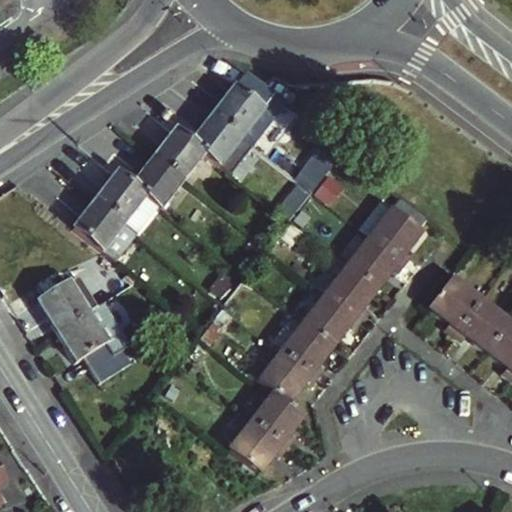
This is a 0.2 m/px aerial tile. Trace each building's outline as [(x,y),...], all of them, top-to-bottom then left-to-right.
[(234,90),(213,119),(243,142),(265,113),(234,90)] [(222,169),(243,142),(213,119),(192,146),(205,156),(222,169)] [(153,161),(184,185),(205,156),(192,146),(175,132),(153,161)] [(132,188),(146,198),(163,212),(184,185),(153,161),(132,188)] [(95,203),(124,226),(146,198),(132,188),(116,175),(95,203)] [(102,255),(124,226),(95,203),(73,232),(102,255)] [(419,235),(390,212),(368,241),(403,268),(409,259),(404,255),(419,235)] [(396,277),(403,268),(368,241),(346,270),(375,293),(390,273),(396,277)] [(360,313),(375,293),(346,270),(324,298),(359,325),(365,318),(360,313)] [(56,336),(87,316),(60,275),(37,289),(45,301),(37,307),(56,336)] [(480,304),(450,282),(427,312),(448,327),(443,333),(452,340),(480,304)] [(359,325),(324,298),(302,327),(332,350),(347,330),(353,334),(359,325)] [(509,326),(480,304),(452,340),(461,347),(465,341),(485,356),(509,326)] [(87,316),(56,336),(75,366),(84,361),(100,386),(123,371),(87,316)] [(511,329),(509,326),(485,356),(503,370),(499,375),(508,382),(511,377),(511,329)] [(332,350),(302,327),(281,356),(316,382),(321,375),(316,371),(332,350)] [(281,356),(270,347),(248,376),(259,384),(281,356)] [(309,392),(316,382),(281,356),(259,384),(273,395),(288,407),(303,387),(309,392)] [(288,407),(273,395),(250,425),(251,425),(287,452),(292,445),(287,440),(303,418),(288,407)] [(251,425),(250,425),(227,455),(257,478),(273,457),(280,461),(287,452),(251,425)]
